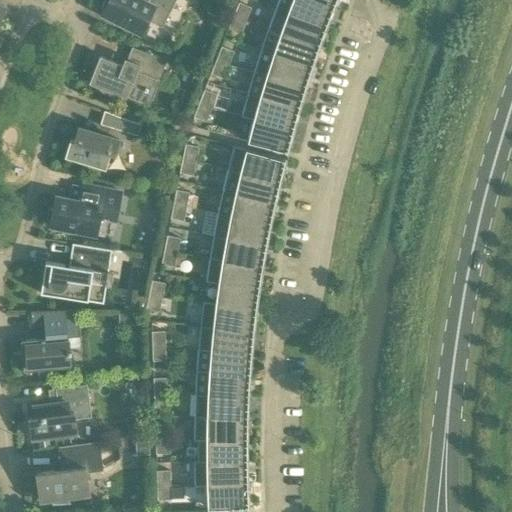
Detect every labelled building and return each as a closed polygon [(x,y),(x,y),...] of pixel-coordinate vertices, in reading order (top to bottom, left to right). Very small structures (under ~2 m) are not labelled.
[(162,27),(175,0),(104,0),(101,5),(102,5),(102,6),(104,7),(101,13),(141,34),(141,33),(148,20),(162,27)] [(335,6),(319,0),(279,0),(276,7),(327,26),(335,6)] [(239,3),(233,16),(246,21),(251,7),(239,3)] [(327,26),(276,7),(269,28),(319,46),(327,26)] [(246,21),(233,16),(228,30),(240,35),(246,21)] [(319,46),(269,28),(261,50),(312,67),(319,46)] [(222,46),(216,60),(229,65),(234,51),(222,46)] [(159,81),(166,61),(132,47),(127,59),(125,58),(124,59),(125,60),(123,65),(100,56),(89,83),(126,98),(127,95),(143,101),(152,78),(159,81)] [(261,50),(254,71),(306,87),(312,67),(261,50)] [(229,65),(216,60),(211,73),(223,78),(229,65)] [(254,71),(248,93),(300,108),(306,87),(254,71)] [(200,86),(203,77),(195,73),(191,82),(200,86)] [(199,103),(211,108),(217,94),(204,90),(199,103)] [(300,108),(248,93),(241,116),(253,119),(253,118),(294,129),(300,108)] [(211,108),(199,103),(194,117),(206,122),(211,108)] [(138,135),(141,124),(128,120),(104,111),(100,124),(138,135)] [(253,118),(253,119),(247,141),(286,151),(288,152),(294,129),(253,118)] [(115,154),(119,140),(79,128),(75,140),(70,139),(65,157),(105,169),(110,153),(115,154)] [(186,144),(183,158),(196,161),(199,147),(186,144)] [(228,169),(280,182),(286,159),(284,159),(234,146),(228,169)] [(196,161),(183,158),(180,173),(193,175),(196,161)] [(228,169),(223,191),(275,203),(280,182),(228,169)] [(117,213),(121,191),(120,191),(120,192),(83,184),(82,184),(79,198),(72,197),(71,199),(56,196),(55,195),(53,209),(50,208),(50,207),(49,207),(46,220),(47,220),(50,220),(49,226),(50,226),(50,225),(69,229),(68,232),(79,234),(80,231),(96,235),(95,235),(96,235),(96,234),(104,236),(109,212),(117,213)] [(176,190),(174,204),(186,207),(189,192),(176,190)] [(275,203),(223,191),(218,213),(271,224),(275,203)] [(186,207),(174,204),(171,218),(184,221),(186,207)] [(218,213),(214,235),(267,245),(271,224),(218,213)] [(167,235),(164,250),(177,252),(180,238),(167,235)] [(267,245),(214,235),(210,258),(263,266),(267,245)] [(108,271),(112,249),(72,243),(69,265),(45,261),(40,293),(103,303),(106,285),(108,285),(110,271),(108,271)] [(177,252),(164,250),(162,264),(174,267),(177,252)] [(263,266),(210,258),(206,281),(218,282),(260,288),(263,266)] [(152,280),(149,295),(162,297),(165,283),(152,280)] [(218,282),(215,303),(215,304),(257,309),(260,288),(218,282)] [(148,298),(136,295),(134,311),(146,311),(148,298)] [(162,297),(149,295),(146,309),(159,312),(162,297)] [(215,304),(215,303),(203,302),(201,325),(254,331),(257,309),(215,304)] [(23,370),(37,369),(38,375),(59,373),(58,367),(70,367),(69,353),(71,353),(71,349),(69,349),(68,336),(76,336),(75,314),(78,314),(78,313),(31,313),(32,327),(39,326),(40,339),(21,341),(23,370)] [(135,314),(125,314),(126,326),(136,326),(135,314)] [(201,325),(198,349),(252,353),(254,331),(201,325)] [(152,346),(165,346),(165,331),(152,331),(152,346)] [(165,346),(152,346),(153,361),(166,360),(165,346)] [(198,349),(197,370),(197,371),(250,375),(252,353),(198,349)] [(197,371),(195,394),(249,396),(250,375),(197,371)] [(154,393),(167,392),(167,378),(153,378),(154,393)] [(29,417),(32,438),(76,432),(75,419),(91,417),(87,384),(55,389),(57,402),(32,406),(34,417),(29,417)] [(168,407),(167,392),(154,393),(154,407),(168,407)] [(195,394),(195,416),(248,418),(249,396),(195,394)] [(248,418),(195,416),(194,440),(198,440),(198,439),(248,439),(248,418)] [(156,439),(169,439),(168,424),(155,424),(156,439)] [(136,455),(150,454),(149,436),(135,437),(136,455)] [(169,439),(156,439),(156,454),(169,453),(169,439)] [(248,461),(248,439),(198,439),(198,440),(198,461),(198,462),(248,461)] [(86,471),(103,469),(99,441),(57,447),(60,469),(36,472),(40,500),(52,499),(53,503),(52,503),(52,504),(70,504),(70,502),(69,502),(68,497),(89,494),(86,471)] [(198,462),(198,461),(194,461),(195,485),(207,485),(207,484),(248,483),(248,461),(198,462)] [(157,485),(170,485),(170,470),(157,471),(157,485)] [(250,510),(248,483),(207,484),(207,485),(208,508),(232,506),(232,511),(250,510)] [(171,499),(170,485),(157,485),(158,500),(171,499)]
